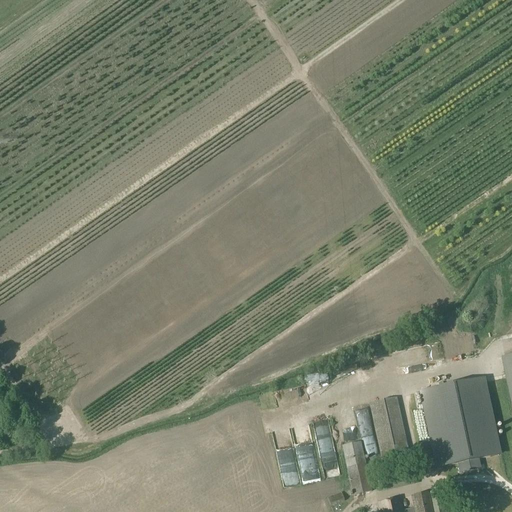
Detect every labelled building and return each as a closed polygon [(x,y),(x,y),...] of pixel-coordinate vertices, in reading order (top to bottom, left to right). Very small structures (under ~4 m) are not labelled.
[(511,355),(502,358),(511,404),(511,355)] [(410,377),(422,376),(421,365),(409,367),(410,377)] [(478,459),(485,458),(498,455),(482,380),(461,384),(421,393),(437,468),(457,464),(459,474),(480,470),(478,459)] [(325,401),(330,395),(325,391),(321,397),(325,401)] [(381,459),(408,453),(396,398),(369,404),(381,459)] [(360,442),(341,446),(352,496),(372,492),(360,442)] [(384,492),(414,486),(410,470),(380,476),(384,492)] [(413,508),(401,511),(398,500),(378,504),(379,511),(443,511),(439,491),(410,496),(413,508)] [(327,498),(330,507),(344,502),(341,493),(327,498)]
